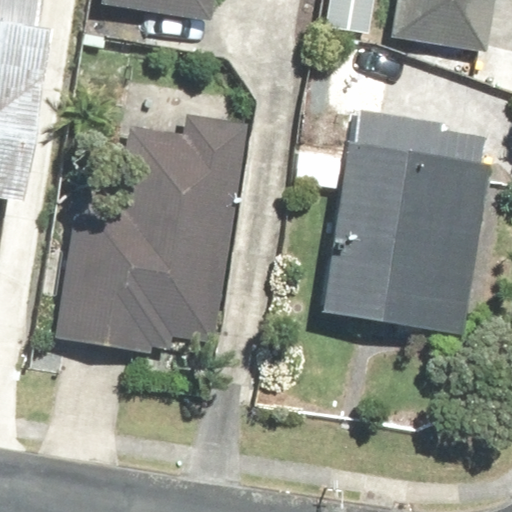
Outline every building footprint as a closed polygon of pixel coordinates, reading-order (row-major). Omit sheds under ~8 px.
[(0,0),(0,207),(3,208),(34,0),(0,0)] [(91,0),(90,7),(201,25),(204,0),(91,0)] [(388,0),(382,39),(478,55),(486,0),(388,0)] [(343,146),(336,145),(307,317),(451,341),(479,169),(473,168),(478,140),(433,133),(434,127),(349,113),(343,146)] [(205,346),(240,127),(177,117),(174,137),(119,128),(107,205),(69,198),(46,342),(140,357),(142,348),(161,351),(163,339),(205,346)]
